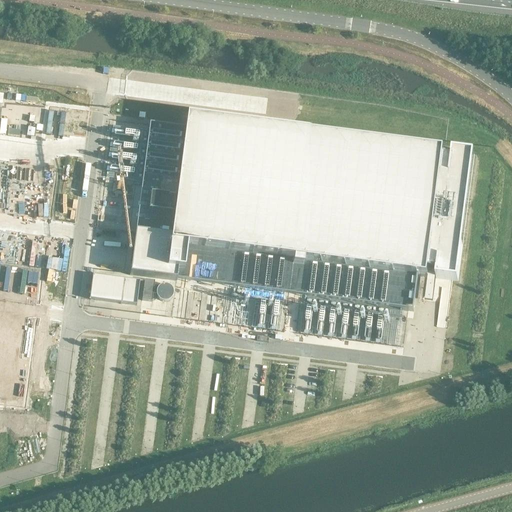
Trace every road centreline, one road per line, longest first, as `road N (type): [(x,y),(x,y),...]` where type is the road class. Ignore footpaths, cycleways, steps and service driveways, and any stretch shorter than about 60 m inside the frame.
road 1 (secondary): [(171,0),(388,31),(442,50),(511,97)]
road 2 (track): [(100,81),(420,120)]
